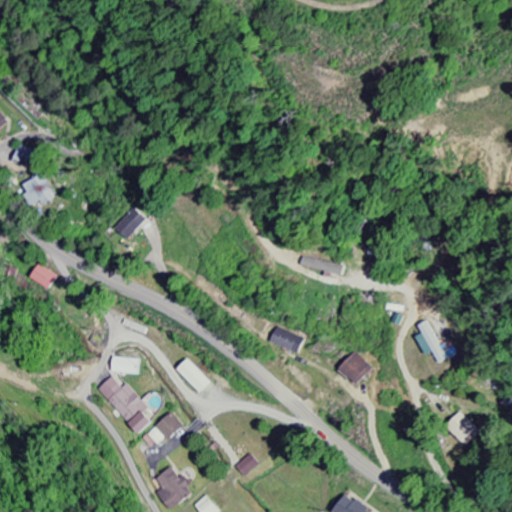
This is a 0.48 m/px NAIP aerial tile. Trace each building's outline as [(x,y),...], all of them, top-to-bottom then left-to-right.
[(26,186),(36,207),(44,203),(46,206),(58,200),(46,176),(26,186)] [(118,230),(133,241),(150,221),(136,209),(118,230)] [(54,291),(62,278),(42,266),(34,279),(54,291)] [(426,335),(421,338),(429,357),(437,353),(442,365),(449,362),(433,322),(422,326),(426,335)] [(309,340),(280,328),(274,344),(302,355),(309,340)] [(375,370),(358,354),(343,370),(360,386),(375,370)] [(144,360),(117,359),(117,374),(143,375),(144,360)] [(143,438),(158,424),(148,413),(153,409),(131,385),(126,389),(116,378),(102,392),(143,438)] [(154,450),(167,438),(171,443),(188,428),(175,414),(145,440),(154,450)] [(470,446),(483,432),(463,414),(450,428),(470,446)] [(264,465),(254,455),(239,468),(249,479),(264,465)] [(158,496),(172,511),(175,511),(197,492),(176,468),(159,482),(165,489),(158,496)] [(202,511),(221,511),(213,497),(199,506),(202,511)]
